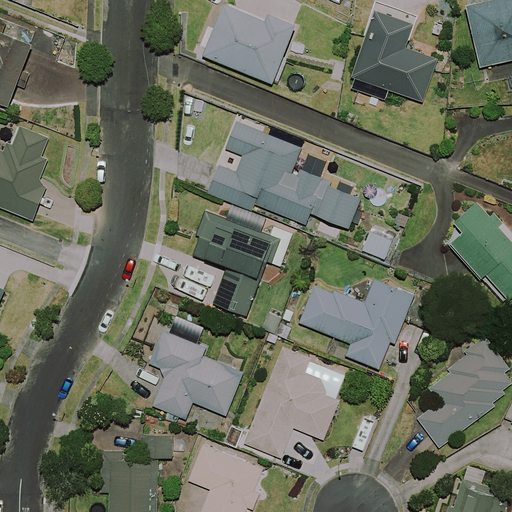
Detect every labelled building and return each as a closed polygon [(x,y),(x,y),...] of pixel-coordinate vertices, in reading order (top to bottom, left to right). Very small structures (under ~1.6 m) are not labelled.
[(511,62),(511,0),(497,0),(466,6),(478,69),(511,62)] [(264,22),(223,5),(202,58),(272,86),(296,27),(267,15),(264,22)] [(376,14),(349,89),(362,94),(359,103),(380,110),(386,91),(421,104),(437,60),(405,49),(413,27),(376,14)] [(0,104),(9,108),(32,46),(0,33),(0,104)] [(349,233),(364,197),(296,169),(303,152),(233,123),(222,149),(241,157),(235,171),(216,163),(203,195),(263,219),(266,212),(303,228),(308,216),(349,233)] [(0,211),(35,225),(47,195),(37,191),(49,162),(42,159),(50,138),(23,127),(16,144),(8,140),(5,148),(0,145),(0,211)] [(511,246),(476,206),(459,220),(467,229),(449,245),(480,279),(484,275),(508,301),(511,296),(511,246)] [(269,238),(208,215),(193,255),(226,267),(213,304),(246,317),(266,263),(280,268),(292,234),(273,227),(269,238)] [(412,297),(373,282),(364,306),(315,286),(300,324),(350,344),(345,357),(379,370),(390,341),(394,343),(412,297)] [(205,349),(162,332),(148,365),(166,373),(153,406),(185,420),(192,403),(225,416),(243,374),(202,357),(205,349)] [(505,398),(509,370),(488,340),(426,385),(439,403),(417,418),(437,446),(505,398)] [(326,389),(330,379),(307,370),(312,356),(282,345),(244,444),(282,459),(293,429),(323,441),(341,395),(326,389)] [(172,454),(188,454),(189,438),(173,438),(174,435),(100,430),(96,495),(108,495),(107,511),(154,511),(158,459),(172,460),(172,454)] [(262,470),(202,446),(188,481),(210,491),(201,511),(244,511),(246,507),(253,510),(259,494),(253,492),(262,470)] [(483,485),(487,473),(467,466),(463,478),(458,477),(446,511),(499,511),(506,492),(483,485)]
